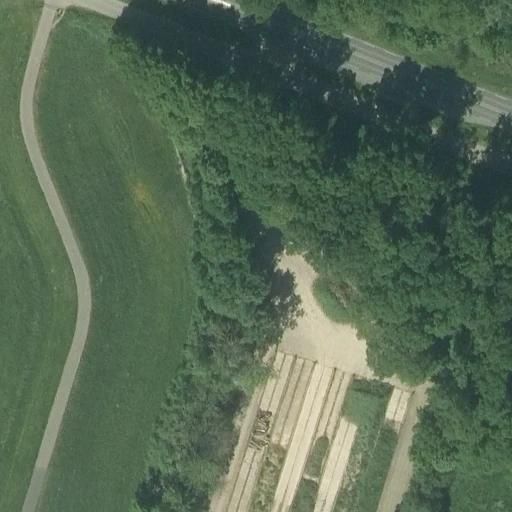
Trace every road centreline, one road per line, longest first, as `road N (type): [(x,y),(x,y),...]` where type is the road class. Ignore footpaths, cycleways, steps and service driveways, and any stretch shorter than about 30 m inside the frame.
road 1 (track): [(51,0),(25,121),(75,259),(83,317),(27,511)]
road 2 (unclassified): [(511,169),(88,0)]
road 3 (primary): [(511,116),(212,0)]
